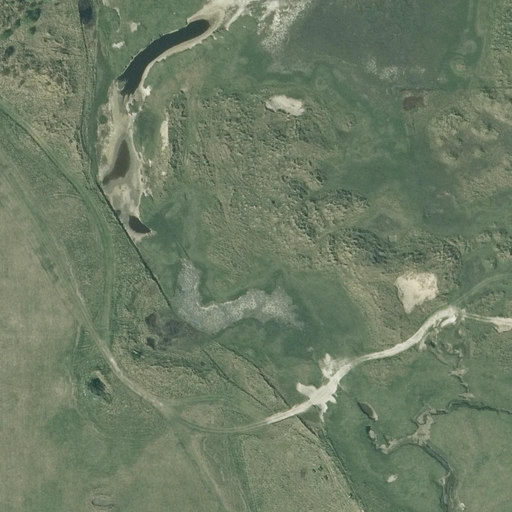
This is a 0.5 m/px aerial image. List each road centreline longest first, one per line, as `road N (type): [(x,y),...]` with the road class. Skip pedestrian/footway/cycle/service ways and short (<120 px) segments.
road 1 (track): [(0,173),(124,382),(209,429),(286,415)]
road 2 (track): [(286,415),(316,399),(341,363),(405,344),(441,311),(511,322)]
